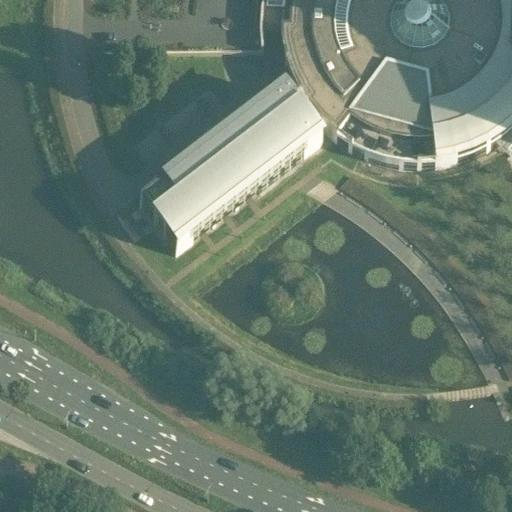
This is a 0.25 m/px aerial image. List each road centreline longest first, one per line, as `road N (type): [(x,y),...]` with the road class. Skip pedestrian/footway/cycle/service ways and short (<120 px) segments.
road 1 (secondary): [(319,511),(182,454),(0,353)]
road 2 (secondary): [(0,413),(178,511)]
